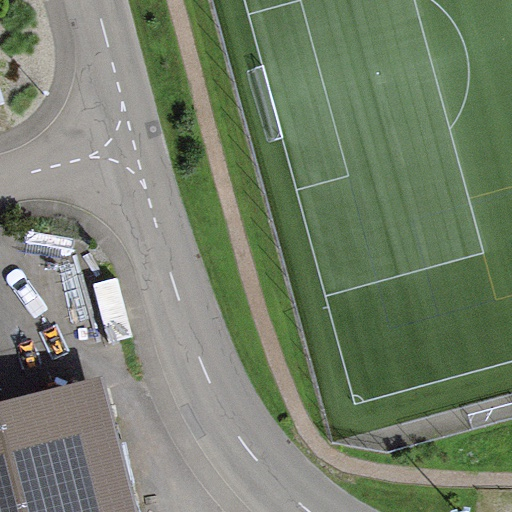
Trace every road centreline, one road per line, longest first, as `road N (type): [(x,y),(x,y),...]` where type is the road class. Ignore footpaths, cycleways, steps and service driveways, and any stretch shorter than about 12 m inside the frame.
road 1 (residential): [(130,158),(181,327),(240,442),(311,511)]
road 2 (residential): [(89,0),(130,158)]
road 3 (residential): [(130,158),(0,190)]
